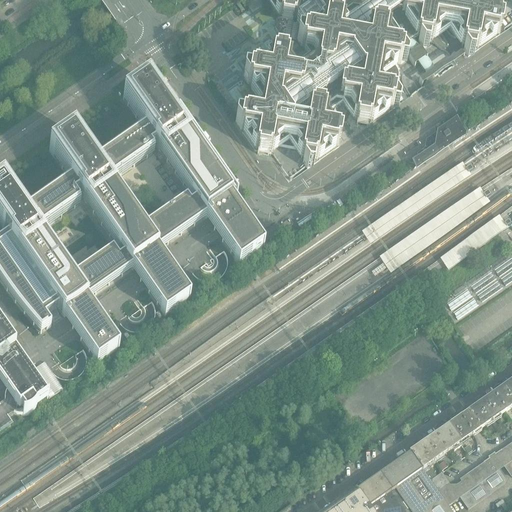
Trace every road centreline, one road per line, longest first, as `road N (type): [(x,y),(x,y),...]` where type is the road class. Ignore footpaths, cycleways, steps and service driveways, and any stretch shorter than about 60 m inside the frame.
road 1 (residential): [(262,198),(275,205),(296,192),(511,39)]
road 2 (residential): [(308,511),(511,368)]
road 3 (residential): [(262,198),(150,38)]
road 4 (secondary): [(0,143),(150,38)]
